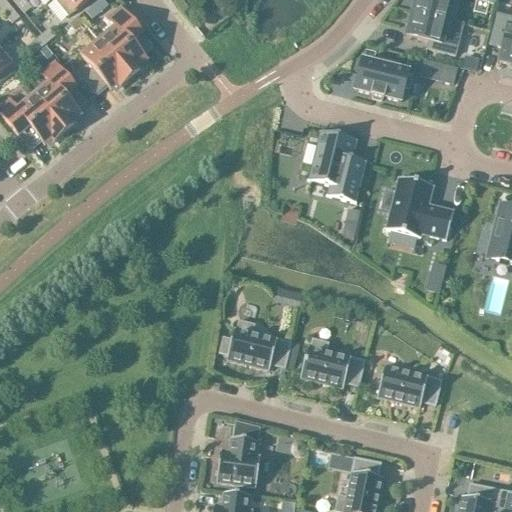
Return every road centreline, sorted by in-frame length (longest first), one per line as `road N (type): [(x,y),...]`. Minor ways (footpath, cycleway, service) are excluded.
road 1 (residential): [(0,221),(196,56),(149,0)]
road 2 (residential): [(456,145),(321,114),(298,92),(293,66),(326,45),(365,0)]
road 3 (residential): [(418,511),(427,470),(417,454),(204,400)]
road 4 (residential): [(172,511),(185,418),(204,400)]
